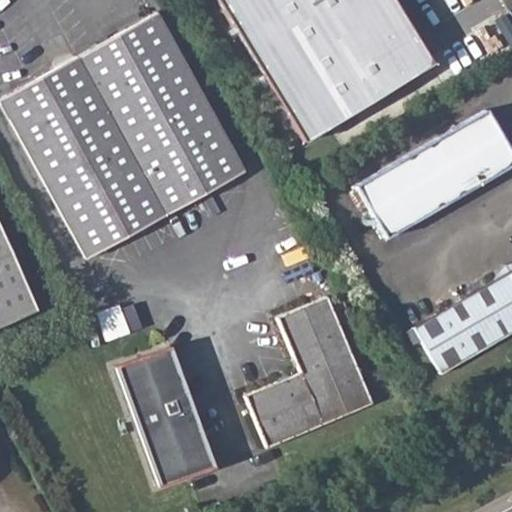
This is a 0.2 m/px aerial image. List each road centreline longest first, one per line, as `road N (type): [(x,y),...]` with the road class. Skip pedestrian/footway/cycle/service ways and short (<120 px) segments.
road 1 (unknown): [(155,0),(234,117),(253,160),(259,215),(231,312)]
road 2 (unknown): [(231,312),(142,306),(91,279),(39,215),(0,124)]
road 3 (unknown): [(231,312),(227,384),(238,465)]
road 4 (unknown): [(511,232),(474,263),(405,285)]
